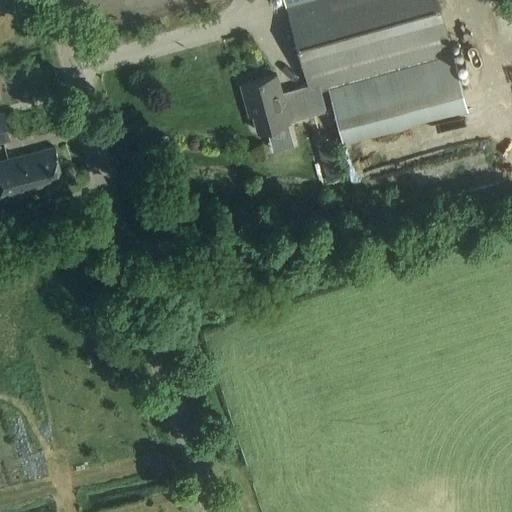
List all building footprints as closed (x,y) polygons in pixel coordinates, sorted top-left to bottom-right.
[(276,75),(240,85),(247,111),(250,110),(256,132),(289,123),(289,122),(326,111),(319,87),(452,51),(437,0),(292,0),(286,2),(284,2),(307,85),(281,93),(276,75)] [(453,55),(328,89),(344,145),(468,110),(453,55)] [(0,114),(0,146),(9,144),(0,114)] [(322,137),(330,178),(349,174),(340,133),(322,137)] [(61,179),(52,147),(0,161),(0,200),(28,193),(27,189),(38,186),(41,196),(56,192),(53,181),(61,179)]
